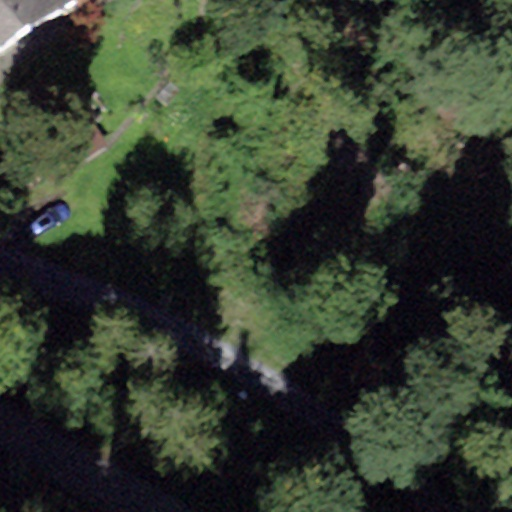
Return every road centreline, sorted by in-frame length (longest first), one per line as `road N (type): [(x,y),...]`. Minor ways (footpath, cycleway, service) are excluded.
road 1 (track): [(0,267),(511,501)]
road 2 (residential): [(0,421),(134,511)]
